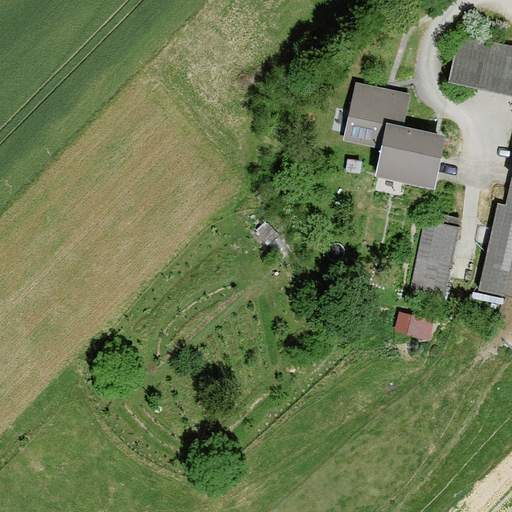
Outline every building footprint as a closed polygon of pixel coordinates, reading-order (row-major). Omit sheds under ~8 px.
[(511,46),(458,34),(448,82),(511,95),(511,279),(509,294),(511,294),(511,46)] [(390,96),(355,88),(344,138),(382,146),(377,173),(379,174),(380,169),(405,174),(404,180),(426,185),(433,156),(440,158),(443,143),(427,139),(428,133),(402,127),(409,96),(391,92),(390,96)] [(360,162),(350,160),(348,170),(359,172),(360,162)] [(458,218),(440,215),(439,223),(457,226),(458,218)] [(441,301),(449,262),(419,256),(410,295),(418,297),(444,303),(444,301),(441,301)] [(404,305),(400,323),(435,332),(439,313),(404,305)]
